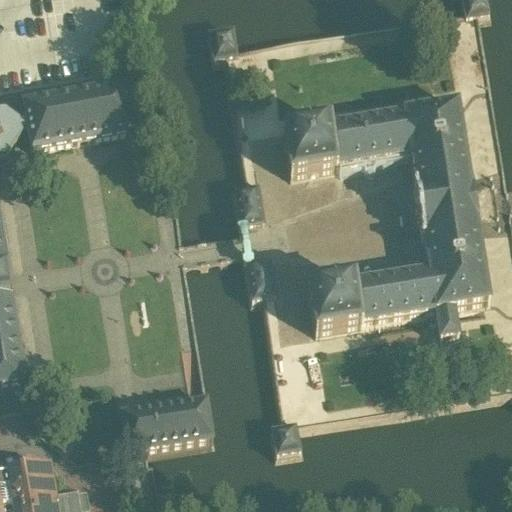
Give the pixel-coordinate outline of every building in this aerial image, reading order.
[(0,0),(0,97),(118,77),(114,54),(132,51),(123,0),(0,0)] [(485,0),(466,0),(461,1),(466,24),(466,27),(477,26),(489,24),(485,0)] [(233,36),(210,40),(214,67),(227,65),(238,63),(238,60),(233,36)] [(126,90),(22,109),(26,127),(27,136),(32,158),(135,139),(126,90)] [(0,163),(6,163),(7,161),(23,140),(22,137),(27,136),(26,127),(21,128),(5,116),(0,116),(0,163)] [(457,116),(330,136),(330,133),(283,141),(291,188),(337,180),(337,178),(411,166),(416,198),(414,199),(417,223),(422,249),(424,249),(429,281),(355,293),(355,290),(308,298),(316,345),(362,337),(362,335),(436,323),(440,351),(459,348),(454,320),(489,314),(476,232),(477,232),(474,215),(471,198),(470,198),(457,116)] [(247,194),(235,196),(241,234),(264,230),(258,192),(247,194)] [(0,391),(25,388),(9,290),(0,230),(0,391)] [(246,270),(270,267),(271,265),(268,247),(265,231),(264,230),(241,234),(243,251),(246,270)] [(270,267),(246,270),(252,307),(264,305),(276,304),(270,267)] [(129,420),(120,421),(126,462),(135,461),(154,458),(213,449),(206,408),(129,420)] [(283,434),(273,436),(277,462),(300,458),(296,435),(295,433),(283,434)] [(38,475),(6,481),(6,482),(0,483),(0,511),(57,511),(51,474),(38,476),(38,475)]
